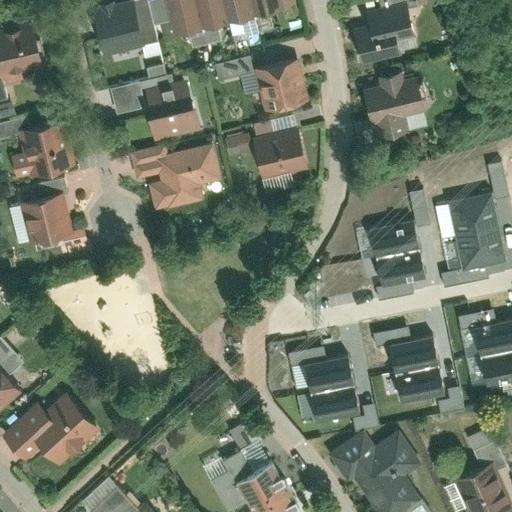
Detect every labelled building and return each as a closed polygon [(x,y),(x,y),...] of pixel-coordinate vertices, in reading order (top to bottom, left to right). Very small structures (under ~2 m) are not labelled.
[(98,53),(145,41),(134,0),(129,0),(88,10),(98,53)] [(167,0),(176,35),(289,7),(287,0),(167,0)] [(401,34),(418,29),(410,0),(381,0),(384,8),(368,12),(371,22),(356,26),(365,58),(405,47),(401,34)] [(37,19),(0,27),(0,72),(0,73),(47,62),(37,19)] [(218,58),(221,75),(255,69),(252,52),(218,58)] [(311,98),(301,55),(257,65),(266,108),(311,98)] [(424,70),(363,82),(371,119),(379,118),(382,134),(406,129),(402,113),(431,107),(424,70)] [(143,88),(155,136),(203,125),(191,76),(143,88)] [(309,161),(299,121),(274,128),(271,116),(253,121),(256,133),(252,133),(262,173),(309,161)] [(77,164),(66,118),(20,130),(31,176),(77,164)] [(224,175),(215,139),(156,153),(157,158),(137,163),(140,177),(161,172),(163,179),(152,182),(158,208),(206,196),(203,180),(224,175)] [(507,251),(494,186),(450,195),(464,261),(507,251)] [(66,188),(19,199),(30,244),(77,233),(66,188)] [(382,280),(426,271),(415,214),(370,223),(382,280)] [(511,313),(476,321),(488,378),(511,372),(511,313)] [(434,331),(391,339),(402,395),(446,387),(434,331)] [(349,350),(307,358),(319,416),(360,407),(349,350)] [(0,359),(0,408),(24,385),(0,359)] [(101,424),(69,390),(48,409),(39,399),(4,433),(28,459),(46,442),(63,460),(101,424)] [(356,473),(382,511),(400,511),(424,496),(406,470),(422,459),(401,427),(379,442),(368,425),(331,450),(349,477),(356,473)] [(279,456),(238,478),(256,511),(309,511),(305,503),(287,472),(279,456)] [(511,500),(492,458),(455,476),(471,511),(505,511),(511,509),(511,500)] [(160,511),(146,499),(132,511),(160,511)]
